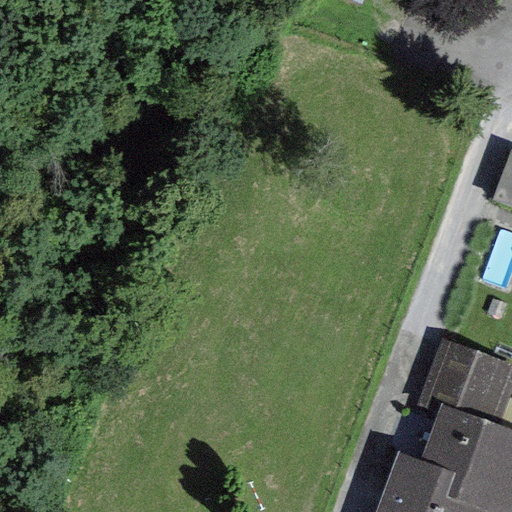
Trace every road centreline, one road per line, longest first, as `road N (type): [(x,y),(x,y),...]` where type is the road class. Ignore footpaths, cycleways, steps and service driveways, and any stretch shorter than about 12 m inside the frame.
road 1 (unknown): [(511,156),(379,511)]
road 2 (residential): [(371,0),(511,57)]
